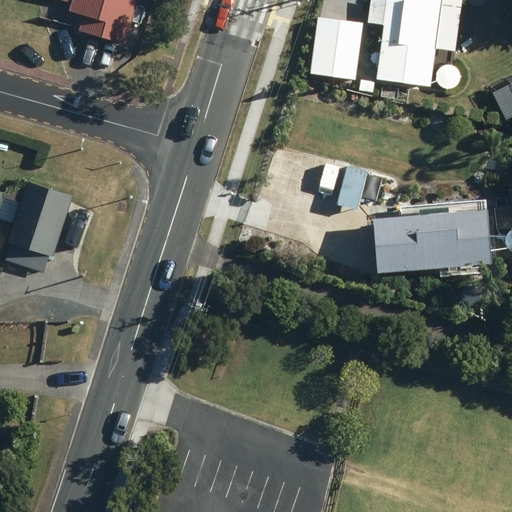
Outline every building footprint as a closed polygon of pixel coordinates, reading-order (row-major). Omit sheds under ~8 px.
[(67,12),(82,16),(78,31),(122,44),(134,0),(63,0),(70,2),(67,12)] [(384,0),(374,79),(428,86),(439,0),(384,0)] [(459,68),(438,67),(437,91),(458,92),(459,68)] [(368,170),(344,164),(332,209),(356,216),(368,170)] [(5,242),(9,243),(4,261),(42,273),(48,256),(51,257),(70,197),(25,182),(5,242)] [(511,206),(495,208),(495,228),(511,227),(511,206)] [(485,211),(369,218),(372,271),(489,264),(485,211)] [(463,285),(458,300),(476,307),(481,292),(463,285)]
